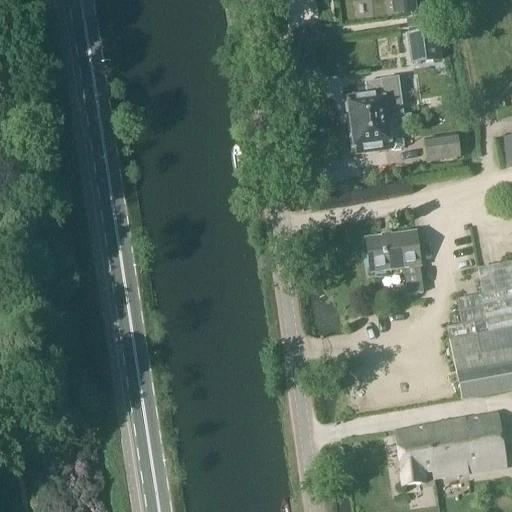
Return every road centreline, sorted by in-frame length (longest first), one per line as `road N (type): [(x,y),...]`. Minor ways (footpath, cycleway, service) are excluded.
road 1 (secondary): [(160,511),(81,0)]
road 2 (tertiary): [(316,511),(252,0)]
road 3 (track): [(511,178),(281,223)]
